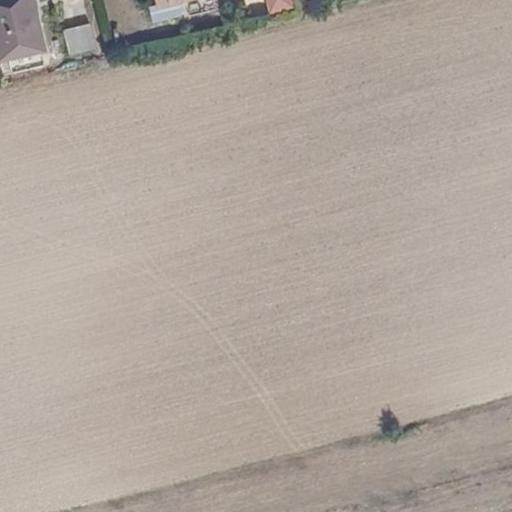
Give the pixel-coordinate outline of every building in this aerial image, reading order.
[(34,0),(0,0),(0,63),(4,62),(42,53),(46,52),(34,0)] [(266,0),(270,12),(295,4),(293,0),(266,0)] [(109,27),(114,52),(133,47),(128,23),(109,27)] [(91,24),(64,30),(70,57),(97,51),(91,24)] [(44,65),(42,53),(4,62),(6,74),(44,65)]
